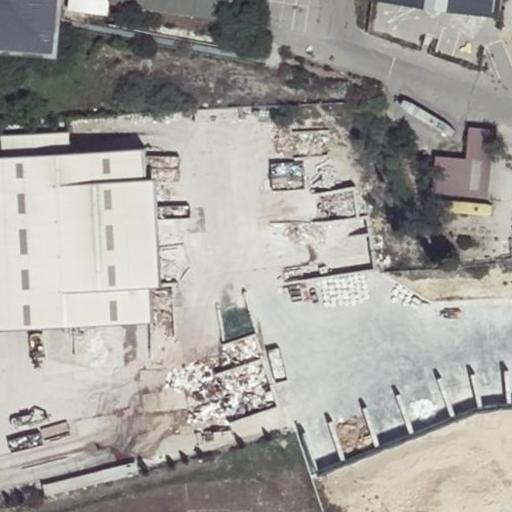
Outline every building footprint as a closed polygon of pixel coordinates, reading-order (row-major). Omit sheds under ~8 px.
[(0,0),(0,47),(57,53),(60,0),(0,0)] [(131,0),(224,13),(227,0),(131,0)] [(383,0),(492,17),(494,0),(383,0)] [(466,158),(433,156),(434,192),(486,197),(492,128),(468,127),(466,158)] [(0,324),(152,321),(151,286),(161,286),(159,178),(149,179),(148,149),(0,152),(0,324)]
